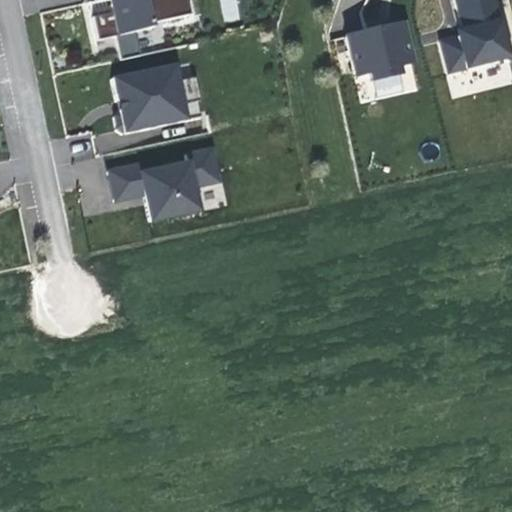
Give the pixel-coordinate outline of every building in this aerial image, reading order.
[(193,14),(189,0),(93,0),(94,0),(110,0),(123,56),(141,52),(135,27),(193,14)] [(220,0),(224,22),(239,20),(236,0),(220,0)] [(511,51),(498,0),(454,0),(462,27),(457,28),(459,35),(438,41),(447,76),(511,58),(511,51)] [(98,17),(99,39),(116,38),(115,17),(98,17)] [(409,65),(400,29),(344,39),(353,78),(368,75),(370,82),(397,76),(395,68),(409,65)] [(175,81),(172,66),(110,80),(115,103),(119,102),(121,111),(116,112),(112,118),(115,130),(121,134),(183,121),(180,105),(175,81)] [(197,101),(192,77),(175,81),(180,105),(197,101)] [(138,165),(107,171),(113,202),(144,195),(149,221),(197,211),(193,187),(218,183),(210,148),(185,153),(186,162),(139,173),(138,165)]
